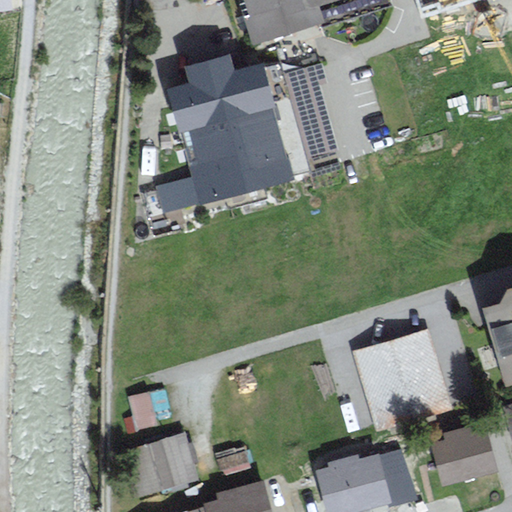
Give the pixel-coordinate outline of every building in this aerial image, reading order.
[(10,0),(0,0),(0,15),(13,13),(10,0)] [(239,0),(245,18),(241,20),(249,45),(319,24),(313,5),(330,0),(239,0)] [(262,63),(169,89),(200,206),(292,181),(262,63)] [(319,74),(288,81),(308,165),(339,158),(319,74)] [(496,305),(481,309),(503,387),(511,383),(511,286),(502,290),(496,305)] [(420,336),(352,359),(375,426),(443,403),(420,336)] [(130,394),(137,427),(157,423),(150,389),(130,394)] [(477,418),(426,435),(442,481),(492,464),(477,418)] [(174,444),(123,461),(139,507),(190,490),(174,444)] [(373,455),(323,472),(336,511),(359,511),(389,502),(373,455)] [(256,511),(251,495),(200,511),(256,511)]
